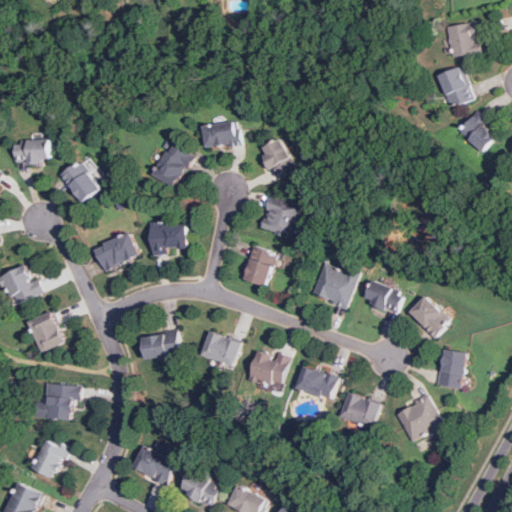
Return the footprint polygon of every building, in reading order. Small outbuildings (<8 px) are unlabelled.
[(487,52),(483,21),(451,26),(455,56),(487,52)] [(454,107),(476,98),(463,66),(441,75),(454,107)] [(492,120),(480,110),(462,130),(486,151),(499,137),(487,126),(492,120)] [(239,121),(206,123),(208,147),(241,145),(239,121)] [(298,170),(282,137),(263,147),(279,179),(298,170)] [(18,162),(52,162),(52,139),(18,139),(18,162)] [(155,171),(175,186),(198,158),(178,142),(155,171)] [(85,202),(104,188),(82,160),(64,175),(85,202)] [(312,217),(306,215),(309,204),(272,196),(264,230),(299,238),(301,231),(308,233),(312,217)] [(189,248),(189,222),(154,222),(154,254),(170,254),(170,248),(189,248)] [(143,254),(131,231),(97,248),(108,271),(143,254)] [(246,279),(269,286),(279,252),(256,246),(246,279)] [(315,295),(349,308),(364,271),(351,266),(349,270),(328,262),(315,295)] [(36,280),(28,264),(2,277),(16,306),(46,291),(39,279),(36,280)] [(397,314),(407,294),(376,279),(366,299),(397,314)] [(438,337),(454,321),(428,296),(412,311),(438,337)] [(68,342),(53,311),(31,321),(45,352),(68,342)] [(148,359),(184,352),(179,330),(144,338),(148,359)] [(236,366),(244,341),(212,331),(204,355),(236,366)] [(292,356),(261,348),(252,382),(284,390),(292,356)] [(442,385),(465,388),(470,352),(447,349),(442,385)] [(342,376),(307,364),(299,387),(335,399),(342,376)] [(50,384),(49,418),(79,419),(81,385),(50,384)] [(384,403),(353,392),(344,417),(376,428),(384,403)] [(448,427),(431,395),(399,412),(416,444),(448,427)] [(58,478),(71,447),(49,437),(36,469),(58,478)] [(168,485),(181,463),(148,444),(136,466),(168,485)] [(183,492),(215,506),(225,485),(192,471),(183,492)] [(37,511),(46,494),(21,482),(8,511),(10,511),(37,511)] [(231,507),(243,511),(266,511),(272,498),(240,485),(231,507)] [(283,511),(307,511),(291,501),(283,511)]
